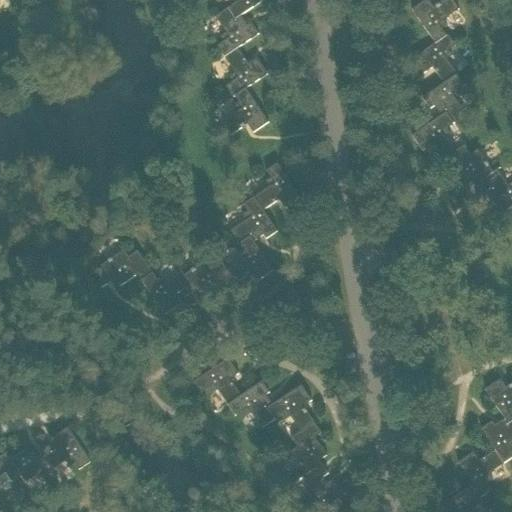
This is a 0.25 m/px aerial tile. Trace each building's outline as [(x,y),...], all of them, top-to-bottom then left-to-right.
[(238,0),(239,1),(229,7),(244,29),(247,26),(241,17),(265,0),(238,0)] [(435,44),(434,45),(442,57),(454,48),(438,25),(459,10),(451,0),(445,0),(433,9),(427,0),(426,0),(412,11),(435,44)] [(215,49),(223,59),(238,49),(259,35),(251,24),(247,26),(244,29),(229,7),(214,17),(229,40),(215,49)] [(433,69),(443,84),(455,76),(442,57),(434,45),(413,59),(424,75),(433,69)] [(234,98),(246,90),(268,75),(257,59),(249,65),(238,49),(223,59),(236,79),(226,86),(234,98)] [(430,110),(434,107),(437,105),(452,126),(467,116),(452,95),(463,87),(455,76),(443,84),(422,99),(430,110)] [(246,90),(234,98),(241,109),(221,123),(230,137),(247,125),(253,134),(269,123),(246,90)] [(431,146),(442,162),(455,153),(441,133),(452,126),(437,105),(434,107),(441,117),(412,137),(423,152),(431,146)] [(493,173),(477,151),(471,155),(465,146),(455,153),(442,162),(449,173),(456,168),(468,186),(476,181),(481,188),(479,194),(478,194),(480,197),(491,190),(484,180),(493,173)] [(273,185),(254,198),(263,212),(279,201),(285,209),(300,199),(277,164),(265,172),(273,185)] [(484,180),(491,190),(495,196),(486,202),(497,218),(511,207),(511,206),(506,197),(511,193),(496,171),(493,173),(484,180)] [(229,233),(240,248),(252,240),(254,243),(263,236),(266,240),(277,232),(263,212),(254,198),(242,206),(250,219),(229,233)] [(246,257),(230,268),(239,282),(252,274),(258,282),(273,272),(254,243),(252,240),(240,248),(246,257)] [(137,275),(145,287),(156,279),(137,251),(127,257),(123,251),(100,267),(106,276),(97,282),(101,289),(115,280),(120,287),(137,275)] [(206,261),(184,276),(191,286),(181,292),(185,299),(198,290),(203,297),(221,285),(225,291),(239,282),(230,268),(226,271),(220,261),(211,268),(206,261)] [(156,279),(145,287),(165,316),(180,305),(174,297),(181,292),(191,286),(184,276),(181,272),(160,286),(156,279)] [(213,386),(227,406),(241,397),(230,381),(239,375),(228,359),(193,383),(201,394),(213,386)] [(503,421),(494,427),(497,431),(511,421),(511,406),(511,405),(511,404),(511,384),(505,389),(500,380),(484,391),(503,421)] [(261,431),(276,420),(262,399),(266,396),(270,393),(262,382),(241,397),(227,406),(235,417),(247,409),(261,431)] [(287,413),(300,433),(313,424),(303,408),(312,402),(301,386),(272,406),(266,396),(262,399),(276,420),(287,413)] [(480,430),(494,451),(503,465),(511,459),(511,454),(506,445),(511,441),(511,421),(497,431),(494,427),(492,423),(480,430)] [(290,453),(305,476),(315,469),(321,478),(327,474),(319,462),(326,457),(312,436),(319,432),(313,424),(300,433),(290,439),(296,449),(290,453)] [(35,453),(45,468),(48,473),(69,459),(77,471),(89,463),(66,428),(50,439),(56,448),(50,452),(46,446),(35,453)] [(0,456),(0,470),(3,474),(9,484),(19,477),(22,483),(45,468),(35,453),(32,455),(27,447),(9,459),(5,453),(0,456)] [(457,464),(471,486),(479,498),(491,490),(483,478),(503,465),(494,451),(478,461),(473,453),(457,464)] [(315,469),(305,476),(301,479),(315,500),(304,508),(306,511),(320,511),(346,495),(334,478),(325,485),(321,478),(315,469)] [(479,498),(471,486),(437,508),(439,511),(473,511),(469,505),(479,498)]
